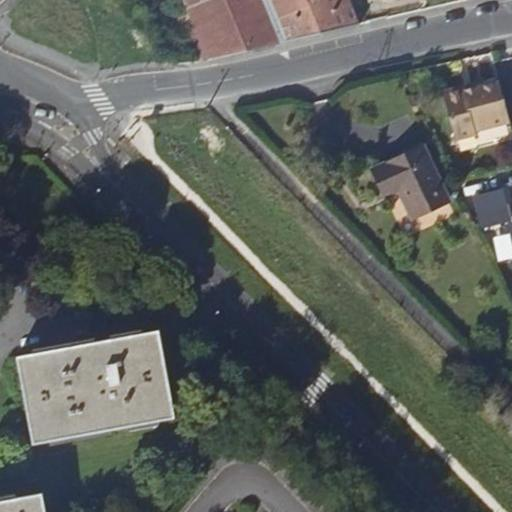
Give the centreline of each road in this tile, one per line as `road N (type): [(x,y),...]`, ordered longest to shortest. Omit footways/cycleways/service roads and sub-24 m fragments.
road 1 (residential): [(122,197),(435,511)]
road 2 (tertiary): [(168,88),(511,21)]
road 3 (residential): [(0,116),(48,137),(122,197)]
